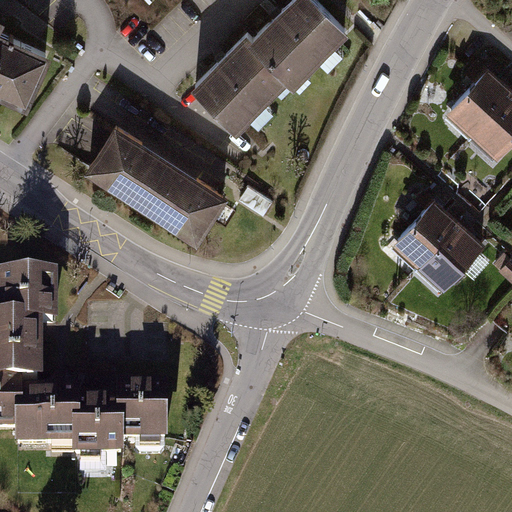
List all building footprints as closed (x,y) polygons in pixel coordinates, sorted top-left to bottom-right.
[(312,0),(290,0),(252,38),(283,70),(290,76),(339,28),(312,0)] [(0,17),(0,86),(26,98),(47,52),(0,31),(0,17)] [(283,70),(252,38),(248,34),(199,81),(235,118),(283,70)] [(511,86),(489,64),(444,112),(494,158),(511,139),(511,86)] [(117,125),(89,167),(109,180),(179,225),(197,237),(225,194),(117,125)] [(434,196),(392,240),(444,288),(484,242),(434,196)] [(511,275),(511,259),(509,257),(501,267),(511,275)] [(57,286),(5,286),(5,331),(0,331),(0,435),(21,436),(21,452),(79,452),(79,463),(125,463),(125,447),(167,448),(167,393),(122,393),(122,419),(109,419),(109,410),(80,410),(80,399),(43,399),(43,331),(57,331),(57,286)]
